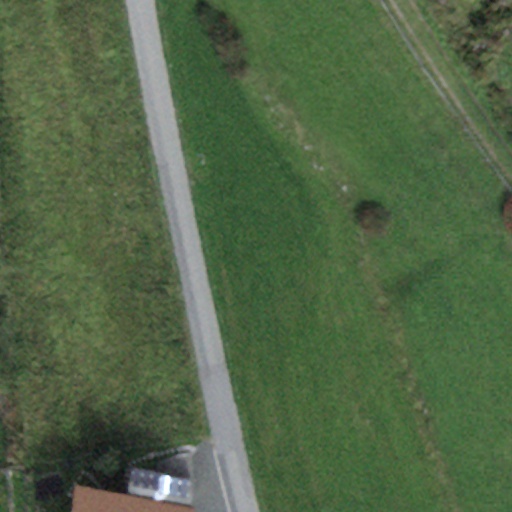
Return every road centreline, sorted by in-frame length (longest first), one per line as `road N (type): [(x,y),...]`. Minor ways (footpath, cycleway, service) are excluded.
road 1 (residential): [(246,511),(136,0)]
road 2 (track): [(421,0),(511,152)]
